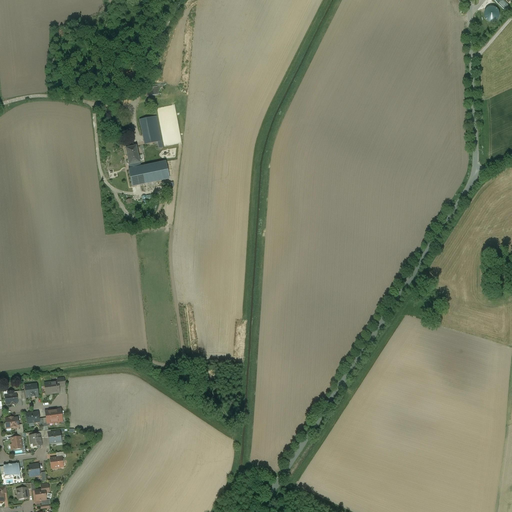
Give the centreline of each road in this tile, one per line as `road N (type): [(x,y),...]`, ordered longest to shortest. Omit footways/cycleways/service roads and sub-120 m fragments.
road 1 (unclassified): [(259,511),(475,172)]
road 2 (unclassified): [(475,172),(470,0)]
